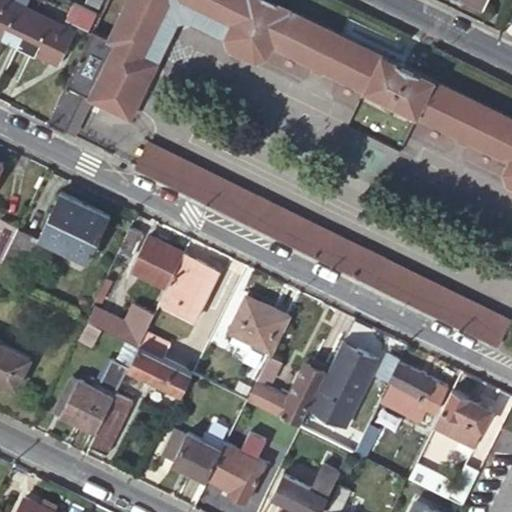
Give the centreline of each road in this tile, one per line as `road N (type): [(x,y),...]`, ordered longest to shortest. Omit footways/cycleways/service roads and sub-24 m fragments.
road 1 (residential): [(511,375),(0,125)]
road 2 (residential): [(0,435),(155,511)]
road 3 (residential): [(511,62),(385,0)]
